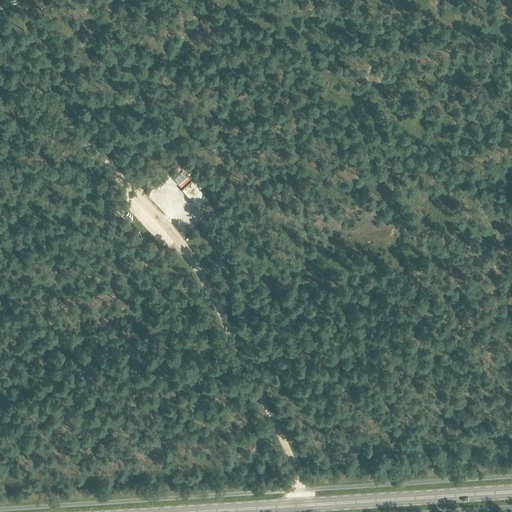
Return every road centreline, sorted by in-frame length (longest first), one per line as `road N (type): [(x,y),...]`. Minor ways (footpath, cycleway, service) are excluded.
road 1 (track): [(511,265),(199,283),(295,468),(298,506)]
road 2 (track): [(0,56),(199,283)]
road 3 (primary): [(210,511),(511,492)]
